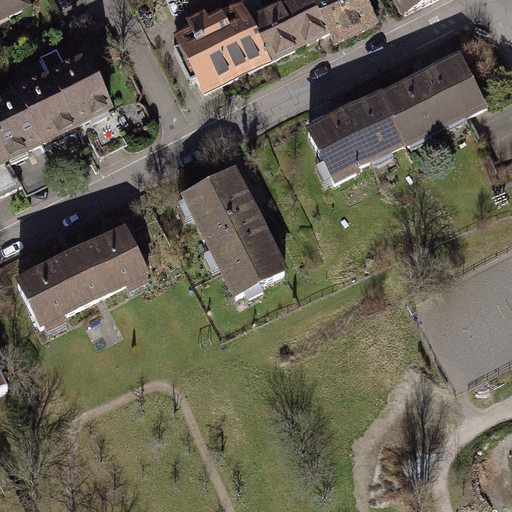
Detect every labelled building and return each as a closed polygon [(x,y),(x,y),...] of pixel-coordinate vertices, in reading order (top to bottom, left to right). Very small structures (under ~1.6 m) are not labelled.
[(0,0),(0,18),(25,6),(21,0),(0,0)] [(256,0),(242,7),(273,68),(331,38),(311,0),(292,0),(263,15),(256,0)] [(311,0),(331,38),(337,51),(381,28),(366,0),(311,0)] [(396,0),(405,17),(437,0),(396,0)] [(191,34),(175,42),(206,101),(273,68),(242,7),(206,26),(203,21),(188,29),(191,34)] [(114,115),(86,61),(66,71),(56,52),(40,60),(50,78),(76,128),(90,120),(93,125),(114,115)] [(462,58),(380,98),(407,154),(489,114),(462,58)] [(76,128),(50,78),(16,96),(41,146),(76,128)] [(41,146),(16,96),(0,103),(0,150),(20,190),(55,172),(41,146)] [(380,98),(308,135),(337,192),(363,179),(361,175),(407,154),(380,98)] [(0,200),(20,190),(0,150),(0,200)] [(233,175),(184,200),(234,301),(284,276),(233,175)] [(126,229),(15,286),(41,336),(47,333),(51,339),(69,330),(66,323),(128,292),(131,299),(152,288),(149,283),(153,281),(126,229)] [(26,511),(6,473),(0,475),(0,511),(26,511)]
